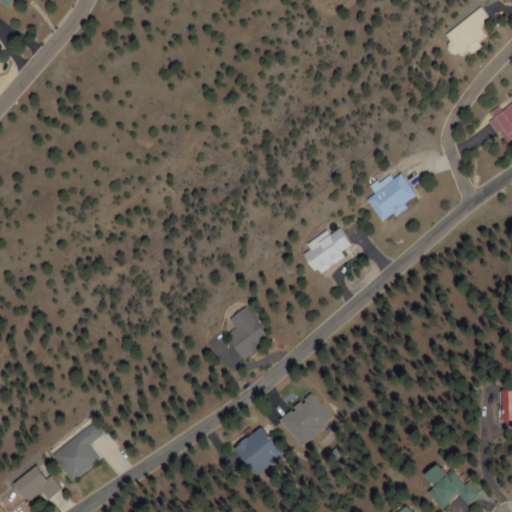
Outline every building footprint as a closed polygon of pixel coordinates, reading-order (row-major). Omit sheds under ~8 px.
[(445,32),(461,58),(480,46),(477,41),(485,36),(479,27),(489,21),(481,9),(445,32)] [(511,139),(511,105),(489,122),(506,144),(511,139)] [(380,222),(418,200),(403,175),(365,197),(380,222)] [(339,253),(350,246),(336,226),(299,252),(316,277),(342,258),(339,253)] [(267,340),(244,308),(228,320),(235,330),(224,338),(240,360),(267,340)] [(511,421),(511,390),(500,390),(500,421),(511,421)] [(281,423),(306,448),(336,419),(311,393),(281,423)] [(100,461),(89,446),(102,436),(94,424),(51,456),(70,482),(100,461)] [(257,479),(283,455),(259,427),(232,451),(257,479)] [(450,472),(442,478),(432,465),(418,475),(429,489),(425,492),(438,510),(457,495),(466,506),(479,496),(468,482),(462,487),(450,472)] [(61,490),(51,475),(45,479),(36,466),(10,483),(24,504),(42,491),(48,499),(61,490)]
